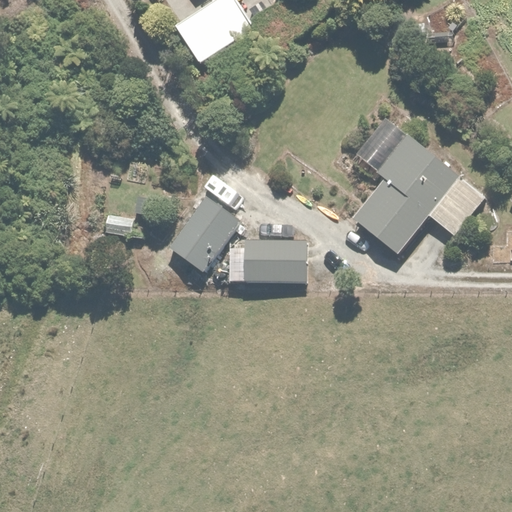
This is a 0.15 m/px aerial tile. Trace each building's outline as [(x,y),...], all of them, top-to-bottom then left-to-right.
[(230,0),(224,0),(178,27),(198,61),(249,31),(230,0)] [(484,196),(403,132),(370,173),(379,180),(349,218),(396,255),(425,219),(450,238),(484,196)] [(236,219),(202,194),(167,243),(201,268),(236,219)] [(104,208),(99,235),(132,240),(136,213),(104,208)] [(299,241),(239,243),(241,282),(300,280),(299,241)]
